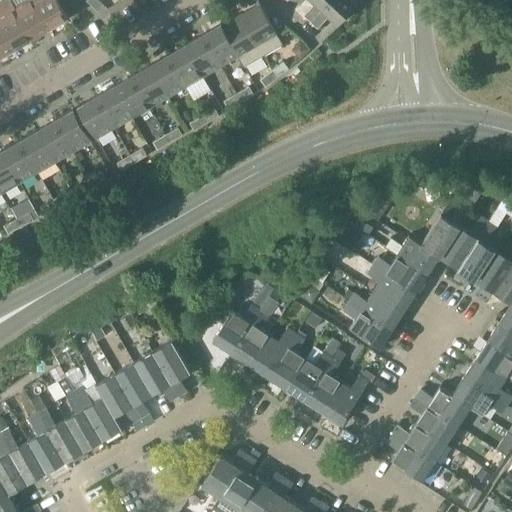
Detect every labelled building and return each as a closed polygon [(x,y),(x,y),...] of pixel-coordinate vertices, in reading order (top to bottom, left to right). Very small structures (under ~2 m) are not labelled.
[(10,0),(4,0),(0,2),(0,24),(14,49),(32,38),(13,7),(14,6),(10,0)] [(10,0),(14,6),(13,7),(32,38),(49,28),(32,0),(10,0)] [(58,0),(32,0),(49,28),(68,17),(58,0)] [(98,0),(88,0),(87,1),(98,11),(104,5),(98,0)] [(311,21),(331,0),(312,0),(315,3),(304,14),(304,16),(311,21)] [(331,0),(311,21),(318,27),(329,16),(338,24),(360,0),(331,0)] [(240,15),(263,55),(283,44),(258,2),(256,3),(258,5),(240,15)] [(263,55),(240,15),(222,25),(239,55),(237,56),(244,67),(263,55)] [(221,65),(237,56),(239,55),(222,25),(221,23),(203,34),(221,65)] [(0,56),(14,49),(0,24),(0,56)] [(185,44),(203,76),(221,65),(203,34),(185,44)] [(203,76),(185,44),(167,55),(185,86),(203,76)] [(185,86),(167,55),(149,65),(168,96),(185,86)] [(272,70),(276,78),(289,68),(284,61),(272,70)] [(168,96),(149,65),(131,75),(150,107),(168,96)] [(276,78),(272,70),(260,79),(266,86),(276,78)] [(113,86),(132,117),(150,107),(131,75),(113,86)] [(132,117),(113,86),(95,96),(114,128),(132,117)] [(237,93),(242,100),(253,94),(249,86),(237,93)] [(242,100),(237,93),(224,100),(228,108),(242,100)] [(114,128),(95,96),(77,106),(96,138),(114,128)] [(202,115),(207,123),(219,116),(215,108),(202,115)] [(55,119),(74,151),(91,140),(73,109),(55,119)] [(207,123),(202,115),(190,123),(194,130),(207,123)] [(38,129),(56,161),(74,151),(55,119),(38,129)] [(165,134),(170,142),(183,134),(178,127),(165,134)] [(20,139),(38,171),(56,161),(38,129),(20,139)] [(170,142),(165,134),(153,141),(157,149),(170,142)] [(2,150),(21,181),(38,171),(20,139),(2,150)] [(129,155),(134,162),(147,155),(143,147),(129,155)] [(0,151),(0,186),(3,191),(21,181),(2,150),(0,151)] [(134,162),(129,155),(117,162),(122,169),(134,162)] [(90,178),(94,186),(106,179),(101,171),(90,178)] [(94,186),(90,178),(76,186),(80,193),(94,186)] [(482,190),(471,183),(464,194),(475,201),(482,190)] [(379,193),(367,211),(380,220),(398,192),(395,190),(379,193)] [(54,198),(59,206),(70,199),(66,192),(54,198)] [(440,255),(460,224),(451,218),(461,202),(452,196),(421,243),(440,255)] [(511,201),(505,197),(498,207),(508,213),(511,205),(511,201)] [(59,206),(54,198),(41,206),(45,214),(59,206)] [(18,218),(23,225),(34,219),(30,212),(18,218)] [(460,224),(440,255),(458,267),(489,220),(480,214),(470,230),(460,224)] [(23,225),(18,218),(4,225),(8,233),(23,225)] [(476,279),(496,248),(487,241),(497,225),(489,220),(458,267),(476,279)] [(342,231),(337,239),(355,251),(360,243),(342,231)] [(494,291),(511,263),(511,244),(506,254),(496,248),(476,279),(494,291)] [(398,253),(428,274),(434,265),(403,245),(398,253)] [(428,274),(398,253),(391,263),(379,255),(374,264),(417,292),(428,274)] [(511,263),(494,291),(511,302),(511,263)] [(417,292),(374,264),(368,272),(380,280),(374,290),(405,310),(417,292)] [(321,267),(315,278),(324,284),(331,273),(321,267)] [(308,283),(301,295),(314,304),(322,292),(308,283)] [(350,290),(346,298),(350,300),(354,293),(350,290)] [(350,300),(393,328),(405,310),(374,290),(368,299),(355,291),(354,293),(350,300)] [(346,298),(340,306),(344,309),(350,300),(346,298)] [(393,328),(350,300),(344,309),(356,316),(350,327),(380,347),(393,328)] [(232,352),(260,308),(252,303),(244,315),(233,308),(213,339),(232,352)] [(250,363),(270,332),(261,326),(269,314),(260,308),(232,352),(250,363)] [(314,311),(308,321),(319,327),(324,318),(314,311)] [(500,321),(511,328),(511,315),(506,312),(500,321)] [(131,314),(122,320),(127,329),(137,324),(131,314)] [(511,328),(500,321),(488,339),(511,354),(511,328)] [(270,332),(250,363),(268,375),(296,332),(288,326),(280,339),(270,332)] [(296,332),(268,375),(286,387),(306,356),(297,350),(305,338),(296,332)] [(334,335),(325,349),(333,354),(342,341),(334,335)] [(153,350),(179,395),(188,389),(180,377),(191,371),(173,339),(153,350)] [(476,357),(507,377),(511,369),(511,354),(488,339),(476,357)] [(179,395),(153,350),(134,361),(153,393),(163,387),(170,400),(179,395)] [(304,399),(332,356),(324,350),(316,362),(306,356),(286,387),(304,399)] [(332,356),(304,399),(322,411),(343,380),(333,373),(341,361),(332,356)] [(464,375),(507,403),(511,395),(511,393),(501,386),(507,377),(476,357),(464,375)] [(153,393),(134,361),(116,372),(141,416),(150,411),(143,399),(153,393)] [(60,364),(52,369),(66,395),(75,390),(60,364)] [(368,369),(365,374),(374,380),(377,374),(368,369)] [(141,416),(116,372),(96,383),(104,395),(115,415),(116,415),(125,409),(132,421),(141,416)] [(343,380),(322,411),(341,423),(369,380),(360,374),(352,386),(343,380)] [(507,403),(464,375),(453,393),(452,393),(471,406),(483,414),(489,404),(502,412),(507,403)] [(75,390),(103,438),(123,427),(116,415),(115,415),(104,395),(94,401),(84,384),(75,390)] [(459,424),(471,406),(452,393),(453,393),(440,385),(434,395),(422,388),(416,396),(459,424)] [(103,438),(75,390),(66,395),(76,412),(66,417),(85,449),(103,438)] [(40,395),(31,400),(38,411),(47,406),(40,395)] [(459,424),(416,396),(410,405),(422,413),(416,422),(447,442),(459,424)] [(85,449),(66,417),(56,423),(47,406),(38,411),(66,460),(85,449)] [(66,460),(38,411),(29,417),(39,433),(29,439),(47,471),(66,460)] [(3,417),(0,418),(0,432),(0,433),(9,428),(3,417)] [(447,442),(416,422),(410,432),(398,424),(392,432),(435,460),(447,442)] [(47,471),(29,439),(19,445),(9,428),(0,433),(28,482),(47,471)] [(511,443),(511,433),(507,430),(496,447),(506,453),(511,443)] [(435,460),(392,432),(387,441),(399,449),(392,459),(423,479),(435,460)] [(28,482),(0,433),(0,453),(1,455),(0,455),(0,475),(10,492),(28,482)] [(221,496),(249,453),(240,448),(232,460),(222,453),(202,484),(221,496)] [(249,453),(221,496),(239,508),(259,477),(249,471),(257,459),(249,453)] [(484,470),(479,479),(487,485),(493,476),(484,470)] [(244,511),(261,511),(285,477),(276,471),(268,483),(259,477),(239,508),(244,511)] [(0,498),(10,492),(0,475),(0,498)] [(285,477),(261,511),(287,511),(295,501),(286,495),(294,482),(285,477)] [(0,511),(20,511),(21,511),(10,492),(0,498),(0,511)] [(313,511),(321,500),(313,495),(305,507),(295,501),(287,511),(313,511)] [(321,500),(313,511),(326,511),(330,506),(321,500)]
